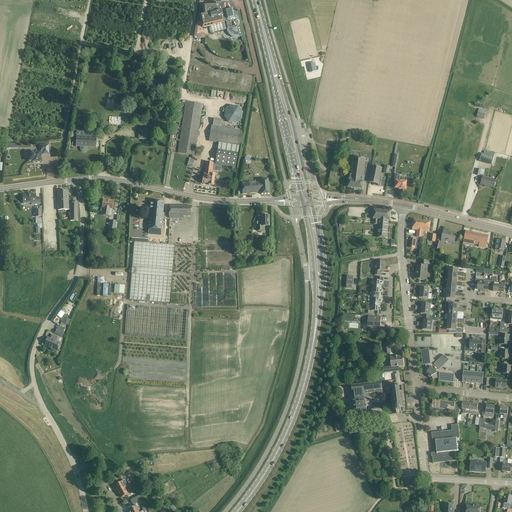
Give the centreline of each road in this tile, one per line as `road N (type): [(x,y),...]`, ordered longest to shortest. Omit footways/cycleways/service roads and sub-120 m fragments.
road 1 (unclassified): [(34,384),(32,357),(80,261),(77,180)]
road 2 (tertiary): [(77,180),(273,201)]
road 3 (primary): [(309,195),(257,8)]
road 4 (primary): [(236,511),(282,442),(313,341)]
road 5 (primary): [(257,8),(297,182)]
road 6 (primary): [(302,204),(313,341)]
road 7 (residential): [(416,387),(402,267)]
road 8 (primary): [(313,341),(321,299),(316,222)]
